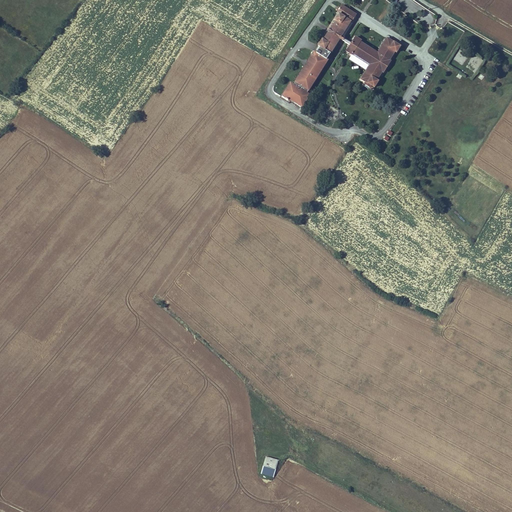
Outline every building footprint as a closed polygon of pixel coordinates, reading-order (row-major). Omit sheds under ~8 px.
[(341,19),(341,20),(354,28),(355,28),(360,21),(345,12),(344,14),(342,13),(340,16),(342,18),(341,19)] [(354,28),(341,20),(338,25),(339,26),(327,46),(326,45),(321,52),(323,53),(319,58),(316,57),(314,60),(316,61),(296,90),(293,88),(284,102),(290,106),(291,104),(304,113),(312,101),(309,99),(331,66),(329,65),(343,45),(346,47),(346,46),(348,43),(345,42),(354,28)] [(368,91),(375,96),(377,94),(382,87),(381,86),(386,78),(387,79),(389,75),(388,75),(390,71),(391,72),(394,68),(393,68),(399,58),(400,59),(403,53),(391,45),(381,60),(364,48),(365,47),(359,43),(350,57),(356,61),(357,59),(374,71),(365,86),(369,89),(368,91)] [(459,64),(467,67),(473,52),(459,47),(454,58),(460,61),(459,64)] [(474,52),(466,68),(476,73),(484,56),(474,52)] [(266,457),(261,474),(273,477),(278,460),(266,457)]
